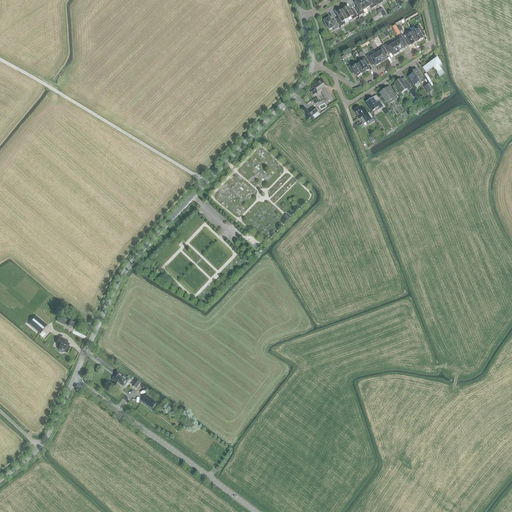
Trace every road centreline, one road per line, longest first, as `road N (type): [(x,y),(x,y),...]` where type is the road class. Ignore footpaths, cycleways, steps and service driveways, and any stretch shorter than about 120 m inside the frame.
road 1 (tertiary): [(73,378),(126,268),(312,66)]
road 2 (tertiary): [(257,511),(73,378)]
road 3 (residential): [(333,74),(345,107),(432,49),(432,41)]
road 4 (tertiary): [(0,479),(39,447),(73,378)]
